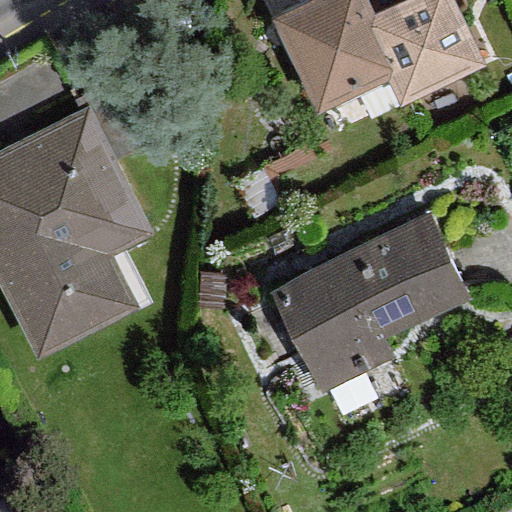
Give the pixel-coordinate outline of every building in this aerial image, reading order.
[(396,63),(371,12),(365,0),(308,0),(282,13),(322,98),(396,63)] [(483,55),(457,0),(397,0),(371,12),(396,63),(407,90),(483,55)] [(90,96),(98,110),(118,152),(165,130),(137,71),(90,96)] [(118,152),(98,110),(0,156),(0,225),(53,334),(139,290),(114,237),(151,218),(118,152)] [(428,212),(279,286),(328,384),(392,352),(382,331),(466,289),(428,212)]
